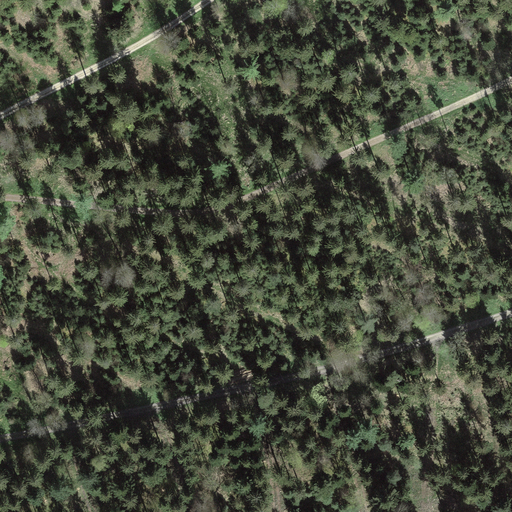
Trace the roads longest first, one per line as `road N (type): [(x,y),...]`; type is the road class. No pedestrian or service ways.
road 1 (track): [(0,196),(220,206),(511,81)]
road 2 (track): [(511,316),(201,398),(0,440)]
road 3 (track): [(0,118),(214,0)]
